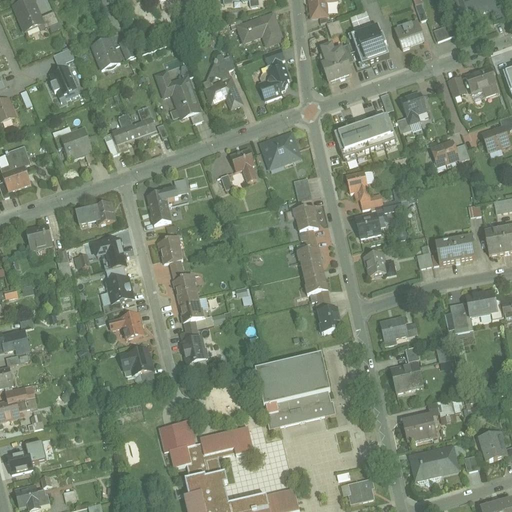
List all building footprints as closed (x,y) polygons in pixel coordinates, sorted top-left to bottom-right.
[(158,0),(159,2),(174,0),(175,3),(189,1),(189,4),(206,1),(205,0),(223,0),(225,8),(232,6),(232,0),(233,0),(235,0),(235,2),(242,1),(243,5),(250,4),(251,11),(260,9),(258,0),(158,0)] [(309,0),(312,21),(328,19),(327,5),(338,4),(337,0),(309,0)] [(453,0),(463,27),(476,23),(475,19),(483,16),(484,18),(497,13),(492,0),(453,0)] [(33,2),(14,10),(25,36),(43,28),(44,27),(41,20),(33,2)] [(422,6),(415,9),(421,25),(428,22),(422,6)] [(54,14),(41,20),(44,27),(43,28),(46,33),(46,32),(59,26),(54,14)] [(367,14),(350,20),(354,31),(371,25),(367,14)] [(243,28),(238,30),(238,31),(244,46),(263,39),(267,50),(283,44),(274,18),(243,28)] [(243,28),(241,22),(230,26),(232,33),(238,31),(238,30),(243,28)] [(339,23),(327,28),(331,40),(344,36),(339,23)] [(418,25),(395,33),(403,53),(411,50),(410,48),(424,43),(424,46),(425,45),(418,25)] [(451,27),(434,34),(438,45),(455,38),(451,27)] [(378,29),(351,38),(362,68),(388,59),(378,29)] [(111,42),(93,50),(102,74),(121,67),(111,42)] [(128,43),(120,46),(128,63),(135,59),(128,43)] [(341,52),(334,54),(332,48),(322,51),(324,58),(327,65),(321,67),(321,68),(322,78),(326,78),(329,86),(352,77),(346,60),(342,50),(341,51),(341,52)] [(348,48),(342,50),(346,60),(351,58),(351,60),(352,60),(348,48)] [(281,51),(264,57),(268,69),(272,68),(274,73),(284,69),(283,64),(285,63),(281,51)] [(218,58),(215,66),(217,67),(212,78),(222,82),(223,86),(206,93),(212,108),(228,102),(233,112),(243,108),(228,75),(223,62),(224,61),(222,57),(218,58)] [(182,59),(164,65),(167,72),(185,66),(182,59)] [(236,72),(230,59),(224,61),(223,62),(228,75),(236,72)] [(274,73),(263,77),(260,81),(262,87),(260,88),(266,104),(282,98),(281,95),(282,91),(283,88),(286,84),(289,83),(284,69),(274,73)] [(68,71),(58,75),(59,77),(51,80),(53,87),(51,88),(55,97),(57,96),(60,102),(63,101),(70,98),(69,96),(78,93),(68,71)] [(490,71),(466,80),(472,97),(483,93),(485,99),(496,96),(494,90),(496,89),(490,71)] [(511,73),(503,76),(511,102),(511,101),(511,73)] [(187,81),(170,87),(166,76),(157,79),(165,100),(174,97),(179,112),(181,111),(184,120),(191,117),(194,128),(203,125),(187,81)] [(461,81),(449,85),(454,100),(466,96),(461,81)] [(22,96),(28,111),(34,109),(28,94),(22,96)] [(394,113),(388,97),(381,100),(387,116),(394,113)] [(420,97),(409,101),(409,100),(401,103),(407,120),(410,128),(419,124),(417,118),(426,114),(420,97)] [(9,103),(0,105),(0,126),(0,127),(16,121),(9,103)] [(148,110),(138,114),(143,126),(133,129),(138,144),(140,149),(149,146),(147,140),(158,137),(148,110)] [(129,117),(119,121),(123,133),(114,136),(121,156),(130,152),(128,147),(138,144),(133,129),(129,117)] [(511,119),(499,123),(502,131),(503,130),(505,135),(511,132),(511,119)] [(407,120),(397,124),(401,137),(412,133),(410,128),(407,120)] [(385,121),(339,137),(345,156),(391,140),(385,121)] [(164,127),(158,129),(163,141),(169,138),(164,127)] [(502,131),(482,138),(489,156),(490,155),(489,153),(499,150),(500,152),(509,148),(505,135),(503,130),(502,131)] [(84,131),(55,141),(59,153),(64,151),(69,164),(86,158),(89,167),(96,164),(84,131)] [(291,137),(262,148),(271,172),(300,161),(291,137)] [(115,145),(107,147),(112,159),(118,157),(115,145)] [(452,145),(432,152),(436,165),(434,166),(437,175),(446,171),(445,167),(458,162),(455,151),(452,145)] [(465,147),(455,151),(458,162),(459,165),(470,161),(465,147)] [(25,150),(6,156),(12,173),(2,177),(5,185),(8,196),(10,195),(31,188),(25,170),(27,169),(26,164),(29,163),(25,150)] [(249,153),(242,156),(241,154),(237,155),(238,156),(230,159),(236,175),(243,173),(252,169),(255,168),(249,153)] [(252,169),(243,173),(248,186),(257,183),(252,169)] [(364,176),(346,180),(350,197),(358,195),(361,205),(370,203),(370,201),(368,193),(364,176)] [(228,178),(221,181),(226,193),(233,190),(228,178)] [(185,182),(175,184),(178,197),(188,195),(185,182)] [(308,182),(294,185),(299,205),(300,205),(312,202),(308,182)] [(5,185),(0,186),(0,190),(4,202),(11,199),(10,195),(8,196),(5,185)] [(409,202),(406,190),(393,193),(396,205),(409,202)] [(176,192),(147,198),(151,214),(168,210),(167,204),(178,201),(176,192)] [(381,199),(370,201),(370,203),(372,211),(383,209),(381,199)] [(511,201),(494,205),(496,217),(511,214),(511,201)] [(299,205),(289,208),(291,216),(296,214),(295,214),(302,212),(300,205),(299,205)] [(401,205),(383,209),(385,216),(402,212),(401,205)] [(111,206),(94,210),(77,214),(80,229),(98,225),(99,228),(116,224),(111,206)] [(181,207),(170,210),(172,222),(184,220),(181,207)] [(168,210),(151,214),(154,229),(172,225),(168,210)] [(302,212),(295,214),(296,214),(297,214),(298,221),(297,222),(300,235),(300,236),(313,233),(319,232),(319,231),(318,231),(315,217),(316,217),(316,216),(315,217),(314,211),(315,211),(314,210),(307,212),(307,211),(302,212)] [(376,217),(363,220),(364,224),(357,225),(360,242),(380,238),(376,217)] [(49,229),(27,233),(31,253),(53,248),(49,229)] [(511,230),(485,235),(489,259),(511,254),(511,230)] [(313,233),(303,235),(305,243),(315,241),(313,233)] [(181,234),(170,236),(171,243),(178,241),(178,242),(182,241),(181,234)] [(472,239),(436,246),(438,257),(440,268),(476,261),(472,239)] [(171,243),(158,245),(160,253),(162,253),(165,267),(171,266),(181,264),(184,263),(180,249),(179,250),(177,242),(178,242),(178,241),(171,243)] [(121,243),(105,246),(105,247),(95,250),(98,259),(108,257),(109,264),(111,264),(113,272),(126,269),(124,260),(125,260),(121,243)] [(316,244),(305,246),(307,253),(311,252),(311,253),(317,251),(316,244)] [(429,248),(422,250),(424,258),(430,256),(429,248)] [(307,253),(299,255),(300,256),(301,255),(302,263),(301,263),(304,277),(322,272),(319,258),(320,258),(318,251),(317,251),(311,253),(311,252),(307,253)] [(66,252),(59,253),(62,265),(69,263),(66,252)] [(382,256),(365,260),(367,270),(368,270),(370,280),(370,281),(387,277),(385,266),(382,256)] [(424,258),(417,259),(420,272),(433,269),(430,256),(424,258)] [(87,257),(71,261),(72,266),(76,265),(77,272),(90,269),(87,257)] [(438,257),(432,258),(434,269),(440,268),(438,257)] [(58,267),(62,281),(73,278),(69,264),(58,267)] [(181,264),(171,266),(172,273),(183,271),(181,264)] [(388,279),(396,277),(393,264),(385,266),(387,277),(388,279)] [(322,272),(304,277),(308,290),(309,290),(310,297),(309,297),(309,298),(317,296),(321,295),(327,293),(328,293),(326,286),(325,286),(322,272)] [(183,274),(173,276),(175,284),(185,282),(183,274)] [(100,278),(88,280),(91,291),(102,289),(100,278)] [(136,303),(130,280),(106,287),(112,309),(136,303)] [(175,284),(174,284),(175,292),(177,292),(180,305),(198,301),(195,288),(193,288),(192,281),(193,281),(193,280),(185,282),(175,284)] [(16,292),(5,295),(6,302),(18,300),(16,292)] [(247,292),(237,294),(238,300),(248,298),(247,292)] [(327,293),(321,295),(317,296),(319,304),(329,301),(327,293)] [(493,295),(480,298),(480,297),(479,297),(479,298),(469,300),(468,299),(469,306),(468,306),(470,322),(503,316),(502,312),(502,310),(501,307),(501,306),(498,304),(495,304),(493,295)] [(251,299),(243,300),(245,309),(253,307),(251,299)] [(198,301),(180,305),(184,321),(182,321),(184,328),(185,327),(195,325),(203,323),(203,322),(201,323),(200,317),(202,317),(198,301)] [(511,303),(502,305),(502,307),(501,307),(502,310),(502,312),(503,312),(505,324),(511,322),(511,303)] [(330,304),(320,307),(321,314),(331,312),(330,304)] [(466,306),(451,308),(452,317),(455,332),(456,336),(471,333),(466,306)] [(137,308),(125,312),(127,318),(129,317),(129,320),(139,317),(137,308)] [(321,314),(318,315),(319,316),(319,315),(322,329),(323,329),(325,336),(324,336),(324,337),(335,334),(343,332),(341,325),(340,325),(337,311),(331,312),(321,314)] [(224,318),(226,325),(233,323),(231,316),(224,318)] [(129,320),(122,322),(110,325),(112,333),(124,330),(127,342),(144,338),(139,317),(129,320)] [(452,317),(445,318),(448,334),(455,332),(452,317)] [(224,318),(213,320),(215,328),(226,325),(224,318)] [(404,322),(381,327),(386,350),(396,348),(395,342),(408,339),(406,329),(404,322)] [(195,325),(185,327),(187,334),(197,332),(195,325)] [(416,326),(406,329),(408,339),(418,337),(416,326)] [(197,335),(187,337),(189,345),(199,343),(197,335)] [(25,336),(3,341),(1,336),(0,336),(0,355),(5,355),(6,356),(17,353),(29,350),(25,336)] [(258,340),(251,342),(253,351),(260,349),(258,340)] [(189,345),(183,347),(186,361),(185,361),(187,368),(207,364),(207,363),(206,363),(204,357),(205,356),(202,343),(189,345)] [(448,348),(436,351),(440,366),(452,363),(448,348)] [(29,350),(17,353),(19,359),(30,356),(29,350)] [(417,350),(405,353),(408,366),(420,363),(417,350)] [(87,351),(79,355),(82,362),(90,358),(87,351)] [(147,353),(130,357),(129,355),(120,358),(120,360),(121,360),(124,373),(133,371),(134,378),(141,377),(153,374),(153,373),(152,374),(150,366),(151,366),(150,360),(149,361),(147,353)] [(322,357),(256,372),(256,375),(257,375),(265,409),(266,409),(328,394),(330,394),(322,360),(322,359),(322,357)] [(19,359),(6,362),(8,369),(21,366),(19,359)] [(409,370),(391,374),(397,397),(406,395),(405,392),(422,388),(423,391),(424,391),(418,366),(409,368),(409,370)] [(9,371),(0,373),(0,391),(14,388),(9,371)] [(153,374),(141,377),(143,386),(155,383),(153,374)] [(32,389),(6,395),(9,406),(0,407),(0,423),(0,425),(20,421),(18,415),(38,410),(32,389)] [(328,394),(266,409),(269,420),(267,420),(270,432),(336,417),(333,405),(331,405),(328,394)] [(451,402),(437,405),(441,421),(455,417),(451,402)] [(41,417),(31,420),(33,428),(29,428),(30,434),(44,431),(41,417)] [(432,418),(403,425),(408,446),(437,440),(432,418)] [(248,430),(200,441),(202,446),(196,447),(190,424),(159,431),(165,455),(170,453),(174,471),(187,468),(190,481),(186,482),(189,499),(185,500),(187,511),(299,511),(295,492),(230,507),(225,487),(228,486),(226,476),(222,476),(219,461),(236,457),(237,459),(254,455),(248,430)] [(501,435),(479,442),(482,441),(486,453),(484,454),(487,464),(486,465),(507,459),(503,443),(504,443),(501,435)] [(42,436),(28,440),(32,456),(41,453),(39,448),(45,447),(42,436)] [(452,451),(411,460),(416,483),(417,483),(418,485),(421,487),(425,486),(426,488),(428,490),(431,490),(433,489),(435,486),(435,484),(439,483),(441,480),(441,478),(458,474),(452,451)] [(29,455),(8,460),(13,478),(33,473),(29,455)] [(477,459),(464,461),(467,475),(480,472),(477,459)] [(49,480),(42,481),(44,491),(51,489),(49,480)] [(373,482),(348,487),(351,498),(348,498),(351,508),(375,503),(372,492),(375,492),(373,482)] [(36,488),(20,492),(20,495),(17,496),(20,511),(23,511),(29,511),(40,511),(41,511),(51,509),(49,500),(47,501),(45,495),(38,497),(36,488)] [(75,493),(64,495),(66,507),(77,504),(75,493)] [(511,511),(511,502),(497,506),(499,511),(511,511)]
